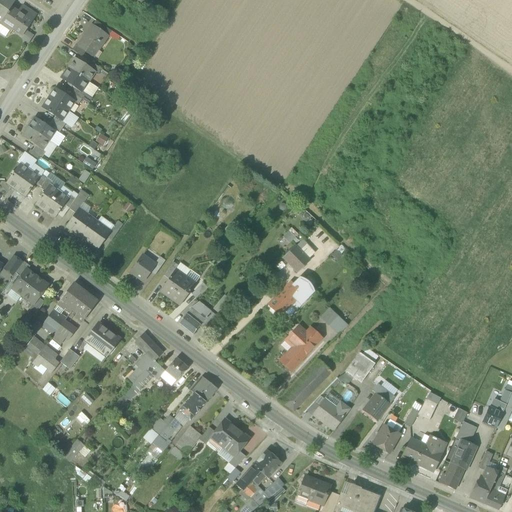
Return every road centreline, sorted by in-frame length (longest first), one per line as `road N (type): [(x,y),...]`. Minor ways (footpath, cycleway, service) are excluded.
road 1 (secondary): [(458,511),(305,438),(0,210)]
road 2 (track): [(511,71),(407,0)]
